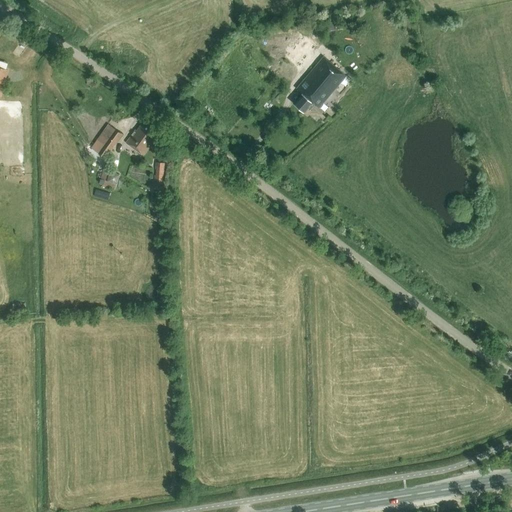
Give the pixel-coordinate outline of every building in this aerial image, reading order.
[(281,73),(292,81),(318,47),(308,39),(281,73)] [(345,77),(323,57),(296,89),(302,94),(294,104),(304,113),(308,108),(310,110),(315,105),(318,108),(345,77)] [(136,130),(126,143),(144,156),(153,143),(152,142),(157,136),(153,133),(156,130),(146,123),(144,127),(141,125),(137,131),(136,130)] [(113,129),(107,125),(97,140),(103,144),(99,148),(106,153),(109,148),(111,150),(122,135),(113,129)] [(159,162),(156,186),(165,187),(168,164),(159,162)] [(101,186),(114,189),(115,184),(106,181),(108,172),(102,170),(100,179),(103,179),(101,186)]
